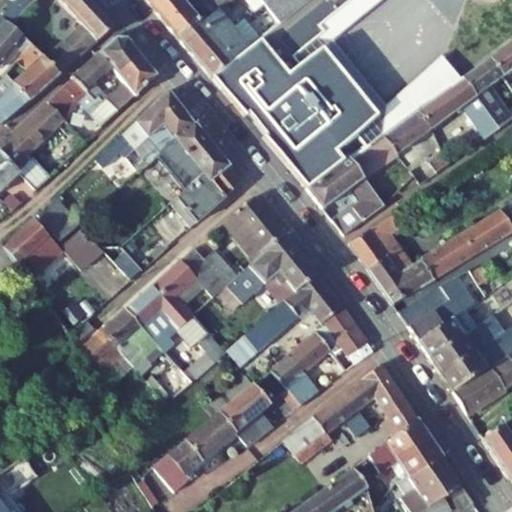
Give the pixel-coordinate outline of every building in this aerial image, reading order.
[(23,12),(35,0),(15,0),(14,2),(0,18),(9,25),(23,12)] [(115,27),(90,0),(57,0),(58,1),(81,26),(56,47),(44,58),(59,75),(97,42),(115,27)] [(143,0),(175,37),(196,20),(201,26),(225,7),(232,1),(231,0),(205,0),(202,3),(199,0),(143,0)] [(260,39),(211,79),(244,118),(247,115),(256,126),(264,136),(262,138),(306,190),(348,157),(350,161),(367,148),(357,136),(377,115),(322,48),(297,64),(291,57),(323,31),(319,25),(350,0),(308,0),(308,1),(260,39)] [(247,0),(255,11),(264,5),(260,0),(247,0)] [(260,0),(264,5),(279,24),(308,1),(306,0),(260,0)] [(435,99),(462,78),(443,57),(381,102),(331,39),(380,0),(350,0),(319,25),(323,31),(291,57),(297,64),(322,48),(377,115),(357,136),(367,148),(382,137),(416,112),(435,99)] [(196,20),(175,37),(193,59),(232,29),(222,17),(228,11),(225,7),(201,26),(196,20)] [(0,65),(16,47),(23,54),(31,45),(24,37),(9,25),(0,18),(0,65)] [(211,79),(260,39),(244,20),(232,29),(193,59),(211,79)] [(72,80),(95,100),(99,96),(103,101),(107,99),(94,85),(112,70),(116,75),(139,55),(127,40),(116,39),(98,55),(71,79),(72,80)] [(511,70),(511,42),(489,59),(502,77),(511,70)] [(5,76),(29,101),(59,75),(44,58),(36,50),(31,45),(23,54),(15,63),(5,76)] [(116,75),(123,84),(107,99),(103,101),(99,96),(95,100),(72,80),(47,104),(64,120),(79,104),(90,115),(94,112),(106,124),(117,113),(133,98),(156,78),(139,55),(116,75)] [(499,130),(511,120),(511,118),(507,112),(489,87),(502,77),(489,59),(462,78),(475,97),(499,130)] [(0,126),(29,101),(5,76),(0,80),(0,126)] [(499,130),(475,97),(462,78),(435,99),(448,117),(461,107),(484,140),(499,130)] [(123,135),(96,162),(103,169),(121,152),(126,159),(134,151),(135,151),(134,150),(162,124),(164,126),(182,110),(168,93),(135,123),(123,135)] [(430,130),(448,117),(435,99),(416,112),(430,130)] [(36,192),(51,178),(30,155),(65,121),(64,120),(47,104),(0,149),(0,152),(19,173),(36,192)] [(194,126),(182,110),(164,126),(162,124),(134,150),(135,151),(134,151),(142,160),(147,165),(155,158),(174,141),(194,126)] [(102,128),(106,124),(94,112),(90,115),(102,128)] [(382,137),(396,155),(430,130),(416,112),(382,137)] [(155,158),(184,191),(203,173),(209,181),(227,166),(194,126),(174,141),(155,158)] [(350,161),(363,179),(397,156),(396,155),(382,137),(367,148),(350,161)] [(0,192),(19,173),(0,152),(0,192)] [(450,165),(443,154),(429,164),(437,175),(450,165)] [(331,221),(344,237),(384,207),(363,179),(350,161),(348,157),(306,190),(322,209),(351,187),(361,201),(354,208),(351,205),(331,221)] [(133,167),(138,173),(147,165),(142,160),(133,167)] [(241,184),(227,166),(209,181),(224,199),(241,184)] [(170,203),(191,229),(196,225),(224,199),(209,181),(203,173),(184,191),(170,203)] [(13,212),(21,205),(13,199),(8,200),(4,204),(13,212)] [(38,216),(59,241),(78,226),(55,199),(38,216)] [(230,228),(256,260),(262,254),(261,253),(283,236),(254,199),(236,212),(223,223),(228,229),(230,228)] [(348,245),(391,305),(468,261),(511,233),(511,228),(500,212),(443,246),(444,247),(412,267),(389,236),(407,224),(398,211),(348,245)] [(59,243),(78,226),(59,241),(38,216),(37,217),(59,243)] [(33,220),(4,248),(20,267),(31,280),(62,251),(47,237),(33,220)] [(220,225),(252,264),(256,260),(230,228),(228,229),(223,223),(220,225)] [(120,248),(142,272),(169,249),(147,224),(120,248)] [(60,248),(82,273),(102,255),(81,230),(60,248)] [(233,312),(263,285),(280,306),(295,293),(315,277),(283,236),(261,253),(262,254),(256,260),(252,264),(237,277),(226,287),(217,295),(233,312)] [(0,247),(0,274),(2,278),(11,273),(20,267),(4,248),(2,246),(0,247)] [(194,250),(182,262),(180,261),(126,310),(160,348),(164,352),(165,353),(175,344),(170,339),(177,333),(176,332),(193,316),(195,314),(187,304),(204,290),(212,299),(217,295),(226,287),(203,260),(194,250)] [(237,277),(214,251),(203,260),(226,287),(237,277)] [(478,287),(497,276),(490,263),(471,274),(478,287)] [(482,299),(484,296),(478,287),(471,274),(469,271),(453,280),(469,307),(478,321),(491,313),(488,309),(482,299)] [(295,293),(280,306),(229,351),(242,365),(309,306),(323,323),(341,309),(315,277),(295,293)] [(464,311),(453,319),(444,305),(450,301),(440,288),(397,313),(408,328),(417,341),(429,359),(476,329),(464,311)] [(497,303),(490,292),(484,296),(482,299),(488,309),(497,303)] [(65,314),(74,326),(85,317),(77,305),(65,314)] [(140,376),(151,366),(150,364),(146,360),(160,348),(126,310),(102,331),(130,364),(133,367),(140,376)] [(343,312),(327,324),(349,357),(355,365),(373,352),(367,344),(343,312)] [(493,316),(491,313),(478,321),(481,325),(493,316)] [(177,333),(191,349),(199,343),(208,334),(193,316),(176,332),(177,333)] [(498,324),(493,316),(481,325),(476,329),(429,359),(440,374),(482,347),(488,343),(504,333),(509,330),(503,321),(498,324)] [(74,347),(94,330),(87,321),(69,336),(73,345),(74,347)] [(334,355),(341,350),(324,326),(317,331),(331,351),(334,355)] [(77,354),(97,382),(105,392),(110,387),(129,370),(127,367),(130,364),(102,331),(78,353),(77,354)] [(319,393),(304,374),(331,351),(317,331),(271,370),(301,406),(319,393)] [(199,343),(207,353),(183,373),(192,382),(215,362),(225,354),(208,334),(199,343)] [(511,343),(507,348),(506,346),(495,353),(489,357),(482,347),(440,374),(452,393),(511,352),(511,343)] [(489,357),(495,353),(488,343),(482,347),(489,357)] [(150,364),(164,352),(160,348),(146,360),(150,364)] [(511,352),(452,393),(466,415),(511,384),(511,352)] [(346,371),(352,367),(346,360),(341,364),(346,371)] [(373,399),(387,420),(381,424),(392,439),(417,420),(381,365),(361,380),(362,380),(283,442),(299,464),(330,442),(326,437),(373,399)] [(165,384),(176,396),(192,382),(183,373),(180,370),(165,384)] [(156,393),(165,405),(173,397),(154,376),(146,382),(156,393)] [(261,412),(270,405),(253,385),(251,384),(218,412),(236,434),(248,448),(273,428),(261,412)] [(105,392),(113,402),(119,397),(110,387),(105,392)] [(147,400),(157,412),(166,405),(165,405),(156,393),(147,400)] [(80,438),(98,425),(89,411),(71,425),(80,438)] [(190,480),(186,475),(236,434),(218,412),(153,468),(175,494),(190,480)] [(511,478),(511,418),(482,440),(509,481),(511,478)] [(392,439),(367,458),(378,474),(397,463),(403,473),(438,451),(417,420),(392,439)] [(112,446),(121,440),(115,430),(106,437),(112,446)] [(438,451),(403,473),(408,480),(415,490),(400,499),(407,511),(420,511),(461,488),(442,458),(438,451)] [(0,481),(11,497),(38,479),(24,458),(0,475),(0,481)] [(331,511),(366,488),(351,470),(293,511),(331,511)] [(136,484),(153,508),(159,504),(143,479),(136,484)] [(459,511),(472,505),(461,488),(420,511),(459,511)]
